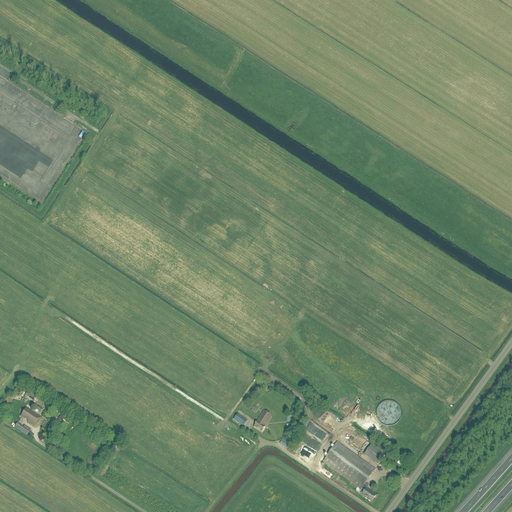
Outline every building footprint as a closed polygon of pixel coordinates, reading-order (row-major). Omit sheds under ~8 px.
[(27,393),(25,395),(33,401),(35,398),(27,393)] [(35,427),(41,418),(26,408),(20,417),(24,420),(25,419),(28,421),(27,422),(35,427)] [(272,416),(265,411),(259,418),(259,419),(257,421),(258,422),(254,427),(261,432),(265,427),(264,426),(266,423),(267,423),(272,416)] [(17,423),(15,428),(27,436),(31,430),(24,426),(23,427),(17,423)] [(314,448),(318,445),(314,440),(310,444),(314,448)] [(369,485),(366,483),(375,469),(337,442),(323,463),(361,490),(361,489),(364,491),(362,495),(371,502),(376,496),(367,489),(369,485)] [(372,443),(364,455),(378,466),(387,454),(372,443)]
